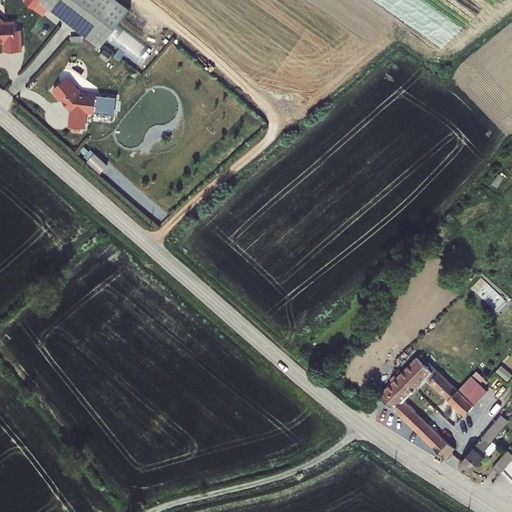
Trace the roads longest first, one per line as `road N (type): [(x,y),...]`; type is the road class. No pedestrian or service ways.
road 1 (residential): [(362,427),(0,114)]
road 2 (track): [(148,243),(275,127),(271,110),(141,0)]
road 3 (unclassified): [(362,427),(290,472),(151,511)]
road 4 (residential): [(488,511),(362,427)]
